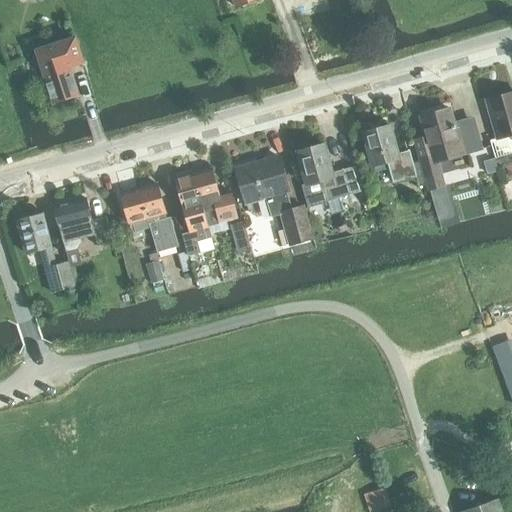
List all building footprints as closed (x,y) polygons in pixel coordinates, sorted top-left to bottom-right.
[(50,55),(39,59),(53,104),(78,96),(69,67),(82,62),(83,62),(75,37),(74,38),(47,47),(50,55)] [(511,92),(487,100),(498,138),(489,141),(494,158),(511,152),(511,92)] [(420,159),(427,183),(429,191),(446,186),(439,162),(467,155),(461,135),(458,136),(450,108),(420,116),(431,155),(420,159)] [(409,150),(398,154),(390,125),(362,132),(372,168),(387,163),(393,183),(416,176),(409,150)] [(344,169),(332,172),(324,143),(297,151),(306,186),(322,182),(327,201),(351,195),(344,169)] [(236,169),(247,205),(265,200),(270,218),(280,215),(282,219),(289,246),(314,239),(307,213),(305,204),(291,208),(287,193),(289,193),(278,156),(236,169)] [(194,173),(206,218),(217,215),(219,224),(237,219),(229,189),(217,193),(211,168),(194,173)] [(194,173),(176,178),(184,209),(183,210),(189,232),(190,231),(194,242),(211,237),(208,225),(206,218),(204,210),(194,173)] [(139,189),(150,228),(157,252),(176,246),(168,219),(164,220),(163,215),(165,215),(157,184),(139,189)] [(135,241),(145,238),(143,230),(150,228),(139,189),(121,194),(130,224),(129,224),(135,241)] [(91,220),(86,199),(54,207),(66,253),(77,250),(82,242),(81,239),(95,235),(97,244),(111,240),(105,217),(91,220)] [(56,261),(43,214),(17,221),(26,254),(40,250),(44,264),(50,289),(74,284),(68,258),(56,261)] [(231,227),(233,234),(245,231),(242,221),(230,224),(231,227)] [(192,269),(188,255),(187,252),(180,254),(185,271),(192,269)] [(163,280),(158,261),(145,264),(150,284),(163,280)] [(511,354),(507,342),(492,348),(511,401),(511,354)] [(460,511),(502,511),(498,498),(460,511)]
